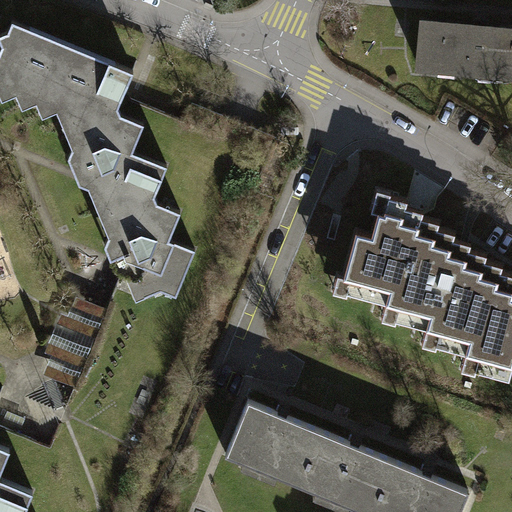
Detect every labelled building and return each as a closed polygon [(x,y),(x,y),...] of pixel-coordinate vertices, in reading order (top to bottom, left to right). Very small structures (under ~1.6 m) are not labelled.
[(128,68),(8,18),(4,29),(0,30),(0,76),(2,77),(8,93),(21,86),(28,101),(41,95),(48,109),(62,105),(74,132),(64,153),(75,179),(98,189),(110,218),(101,242),(111,268),(134,277),(142,294),(156,287),(171,292),(189,249),(165,235),(175,210),(148,197),(161,164),(127,150),(139,122),(110,107),(128,68)] [(511,27),(419,19),(414,65),(511,74),(511,27)] [(344,269),(337,267),(330,293),(349,298),(351,292),(383,301),(378,318),(397,323),(399,318),(425,326),(420,341),(436,346),(438,342),(466,350),(461,368),(476,373),(477,368),(511,377),(511,273),(499,270),(501,265),(483,260),(484,254),(467,249),(469,243),(452,238),(454,232),(437,227),(439,221),(421,216),(423,211),(404,206),(405,200),(390,196),(392,191),(379,187),(367,229),(356,226),(344,269)] [(71,294),(40,373),(70,385),(101,306),(71,294)] [(244,398),(221,453),(295,483),(318,428),(244,398)] [(318,428),(295,483),(365,511),(368,511),(391,458),(318,428)] [(0,511),(18,511),(28,489),(0,477),(0,459),(6,447),(0,444),(0,511)] [(391,458),(368,511),(454,511),(464,488),(391,458)]
